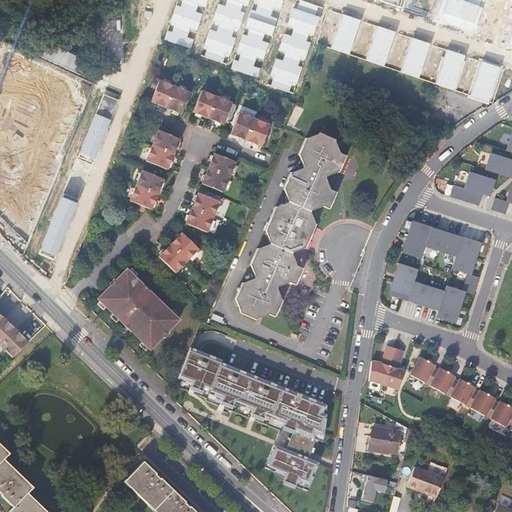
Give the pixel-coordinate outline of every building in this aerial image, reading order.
[(168,31),(165,40),(191,49),(194,40),(187,38),(190,28),(197,30),(203,14),(196,12),(198,4),(205,7),(207,0),(183,0),(181,7),(176,6),(171,22),(175,24),(172,33),(168,31)] [(227,0),(225,6),(219,4),(213,20),(220,22),(217,32),(210,29),(204,46),(208,47),(204,56),(223,63),(226,53),(231,55),(236,38),(232,37),(235,28),(239,29),(245,13),(240,11),(243,4),(247,5),(248,0),(227,0)] [(283,1),(281,0),(254,0),(254,1),(259,2),(256,11),(251,9),(245,27),(250,28),(247,35),(243,34),(237,51),(241,52),(238,61),(234,59),(231,68),(257,77),(260,68),(253,66),(256,57),(263,59),(269,43),(262,41),(264,33),(271,36),(277,18),(270,16),(273,7),(280,9),(283,1)] [(305,59),(311,43),(306,41),(309,33),(313,34),(319,17),(315,16),(318,6),(315,5),(312,4),(308,3),(303,1),(300,0),(299,0),(297,9),(293,8),(287,25),(294,28),(291,36),(285,34),(279,50),(286,52),(283,61),(276,58),(271,75),(274,76),(271,86),(289,92),(292,82),(297,84),(302,67),(298,66),(301,57),(305,59)] [(377,0),(383,2),(402,8),(404,0),(377,0)] [(446,18),(444,23),(452,25),(465,30),(467,25),(475,28),(482,8),(478,7),(480,0),(442,0),(437,15),(446,18)] [(345,15),(342,14),(331,48),(349,54),(360,20),(357,19),(345,15)] [(380,27),(377,26),(365,60),(383,66),(395,32),(392,31),(380,27)] [(415,39),(412,38),(400,72),(418,78),(430,44),(427,43),(415,39)] [(449,51),(447,50),(435,83),(453,90),(465,56),(462,55),(449,51)] [(485,63),(482,62),(470,95),(488,101),(499,68),(496,66),(485,63)] [(0,83),(29,96),(37,77),(8,65),(0,83)] [(158,80),(150,101),(161,106),(164,107),(173,86),(158,80)] [(188,92),(173,86),(164,107),(169,109),(179,113),(182,108),(188,92)] [(204,92),(195,114),(208,119),(217,97),(204,92)] [(103,94),(102,98),(117,104),(118,100),(103,94)] [(231,102),(217,97),(208,119),(214,121),(222,124),(231,102)] [(102,98),(80,153),(95,159),(101,144),(117,104),(102,98)] [(239,113),(234,128),(232,134),(234,135),(234,136),(239,138),(239,137),(236,136),(246,140),(254,119),(239,113)] [(268,125),(254,119),(246,140),(254,143),(253,143),(252,143),(257,145),(258,145),(261,146),(268,125)] [(158,130),(152,145),(173,154),(175,149),(179,139),(158,130)] [(314,130),(313,132),(302,136),(301,136),(294,152),(295,153),(300,165),(299,167),(288,173),(286,172),(280,188),(282,189),(286,199),(286,201),(274,206),(273,206),(264,230),(265,231),(270,241),(269,243),(257,249),(257,248),(250,264),(251,265),(257,276),(256,278),(244,283),(243,283),(237,299),(238,300),(243,311),(242,312),(259,318),(259,317),(270,312),(278,315),(284,299),(283,298),(278,286),(291,280),(296,283),(303,266),(296,263),(291,251),(303,246),(305,247),(314,223),(308,210),(320,204),(327,206),(333,190),(326,188),(321,175),(334,168),(335,168),(341,152),(335,149),(329,136),(314,130)] [(146,160),(167,169),(170,159),(173,154),(152,145),(146,160)] [(0,168),(6,170),(10,149),(0,147),(0,168)] [(95,159),(80,153),(78,157),(93,163),(95,159)] [(235,162),(213,153),(210,161),(207,168),(229,177),(235,162)] [(511,160),(491,154),(486,169),(508,176),(511,168),(511,164),(511,160)] [(21,173),(2,168),(0,177),(0,229),(7,231),(21,173)] [(222,194),(229,177),(207,168),(206,172),(200,185),(222,194)] [(143,170),(137,186),(157,194),(159,189),(164,178),(143,170)] [(492,180),(470,173),(465,188),(482,193),(487,195),(489,187),(492,180)] [(453,184),(450,196),(479,205),(482,193),(465,188),(453,184)] [(146,211),(148,208),(151,209),(157,194),(137,186),(130,201),(141,205),(137,208),(143,214),(146,211)] [(77,199),(62,193),(38,254),(53,261),(68,221),(77,199)] [(219,201),(197,193),(192,205),(191,208),(213,217),(219,201)] [(491,209),(505,214),(509,202),(495,197),(491,209)] [(207,231),(213,217),(191,208),(188,215),(185,223),(207,231)] [(404,251),(404,253),(421,259),(425,247),(456,257),(452,269),(468,274),(479,242),(461,237),(461,240),(459,239),(458,240),(447,236),(447,235),(443,234),(443,235),(431,231),(432,230),(430,230),(430,227),(414,221),(413,223),(414,224),(410,235),(409,235),(408,240),(405,252),(404,251)] [(16,249),(25,253),(34,232),(25,228),(16,249)] [(198,247),(181,234),(175,241),(174,242),(172,245),(187,260),(198,247)] [(178,272),(187,260),(172,245),(168,249),(161,258),(178,272)] [(417,270),(400,264),(400,266),(396,278),(394,282),(395,283),(391,294),(390,296),(407,301),(408,298),(410,299),(422,302),(422,303),(425,304),(425,303),(437,307),(437,308),(439,308),(436,318),(453,323),(453,321),(457,309),(458,305),(462,293),(463,291),(446,286),(444,292),(413,282),(417,270)] [(149,349),(177,319),(126,270),(97,300),(149,349)] [(0,344),(12,357),(28,342),(16,329),(10,324),(5,319),(0,315),(0,344)] [(387,346),(382,360),(399,365),(403,351),(387,346)] [(324,436),(327,414),(323,413),(326,405),(220,361),(221,360),(189,347),(178,375),(184,377),(183,379),(188,382),(188,383),(202,391),(205,384),(209,385),(208,388),(215,391),(213,394),(222,398),(221,401),(232,406),(234,402),(235,399),(246,403),(244,406),(244,407),(253,410),(252,413),(263,418),(265,415),(265,412),(277,417),(276,419),(275,419),(284,423),(283,426),(291,429),(293,430),(286,449),(283,448),(274,444),(266,463),(276,467),(274,471),(285,476),(283,481),(295,486),(297,480),(310,485),(319,462),(311,459),(308,458),(316,439),(314,438),(316,433),(321,435),(324,436)] [(410,375),(425,383),(433,367),(434,365),(432,364),(422,359),(422,358),(420,357),(410,375)] [(369,380),(398,390),(404,371),(398,369),(399,365),(382,360),(381,363),(372,361),(369,380)] [(425,383),(430,386),(439,370),(433,367),(425,383)] [(430,386),(445,394),(453,378),(455,376),(452,375),(442,370),(443,369),(440,368),(439,370),(430,386)] [(450,397),(459,381),(453,378),(445,394),(450,397)] [(450,397),(465,405),(474,389),(475,387),(472,386),(462,381),(463,380),(460,379),(459,381),(450,397)] [(479,392),(474,389),(465,405),(471,408),(479,392)] [(483,392),(480,390),(479,392),(471,408),(485,416),(494,400),(495,398),(492,397),(482,392),(483,392)] [(491,419),(499,403),(494,400),(485,416),(491,419)] [(491,419),(505,427),(511,413),(511,408),(503,403),(500,401),(499,403),(491,419)] [(373,428),(369,450),(388,453),(388,452),(396,453),(399,432),(373,428)] [(283,448),(286,449),(293,430),(291,429),(283,448)] [(308,458),(311,459),(321,435),(316,433),(314,438),(316,439),(308,458)] [(47,511),(27,492),(33,486),(3,458),(9,452),(0,443),(0,491),(2,494),(1,495),(3,497),(14,507),(8,511),(47,511)] [(157,474),(156,473),(144,461),(124,481),(156,511),(196,511),(192,508),(190,506),(189,507),(185,503),(186,502),(185,500),(162,479),(161,478),(160,479),(156,475),(157,474)] [(276,467),(266,463),(265,467),(274,471),(276,467)] [(415,467),(407,487),(417,490),(417,489),(423,491),(423,493),(437,498),(444,478),(415,467)] [(158,470),(156,473),(157,474),(156,475),(160,479),(161,478),(162,479),(165,476),(158,470)] [(366,482),(362,499),(373,501),(376,489),(384,492),(387,479),(365,474),(364,481),(366,482)] [(308,491),(310,485),(297,480),(295,486),(308,491)] [(388,495),(395,496),(397,487),(391,485),(388,495)] [(398,511),(402,498),(395,496),(390,511),(392,511),(398,511)] [(187,498),(185,500),(186,502),(185,503),(189,507),(190,506),(192,508),(194,505),(187,498)] [(511,511),(511,508),(499,503),(494,511),(511,511)]
